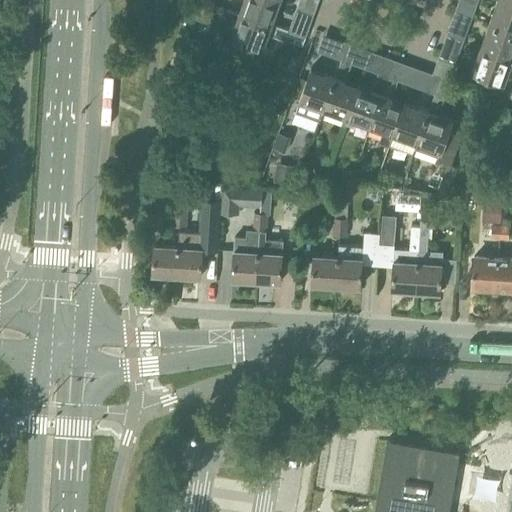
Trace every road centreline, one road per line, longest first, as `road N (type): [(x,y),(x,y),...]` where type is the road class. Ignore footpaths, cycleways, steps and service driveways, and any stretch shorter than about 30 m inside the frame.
road 1 (tertiary): [(511,353),(294,341),(131,354)]
road 2 (secondary): [(76,346),(92,0)]
road 3 (secondary): [(61,0),(39,341)]
road 4 (residential): [(335,0),(329,20),(426,53),(444,0)]
road 5 (secondary): [(39,341),(32,511)]
road 6 (secondary): [(66,479),(106,380),(131,354)]
road 7 (secondary): [(66,479),(76,346)]
